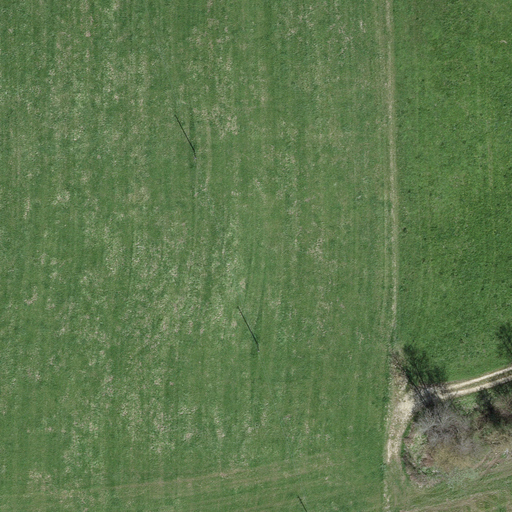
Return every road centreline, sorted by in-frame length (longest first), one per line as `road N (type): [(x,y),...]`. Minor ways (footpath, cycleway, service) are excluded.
road 1 (track): [(397,400),(380,0)]
road 2 (track): [(388,462),(397,400),(511,371)]
